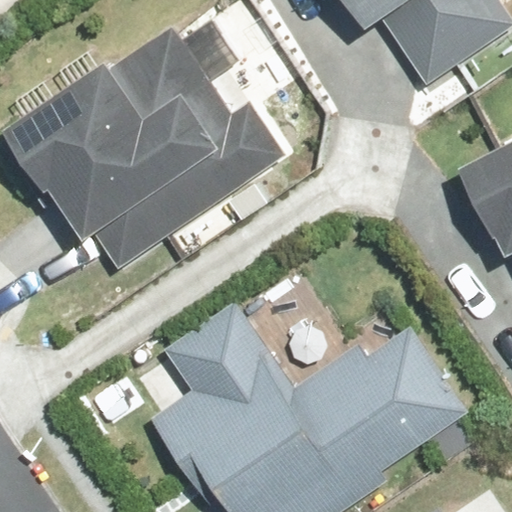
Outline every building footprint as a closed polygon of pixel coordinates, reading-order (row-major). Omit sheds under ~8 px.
[(341,0),(358,24),(375,11),(423,81),(511,21),(496,0),(341,0)] [(0,144),(31,192),(41,184),(74,235),(88,225),(110,258),(277,149),(247,103),(231,114),(172,24),(106,67),(97,52),(0,114),(0,144)] [(511,136),(453,166),(492,244),(511,235),(511,236),(511,136)] [(298,385),(233,295),(162,345),(169,356),(135,379),(157,410),(145,419),(180,467),(189,460),(225,511),(350,511),(338,494),(463,406),(404,322),(363,351),(358,343),(298,385)] [(442,511),(435,502),(420,511),(442,511)]
